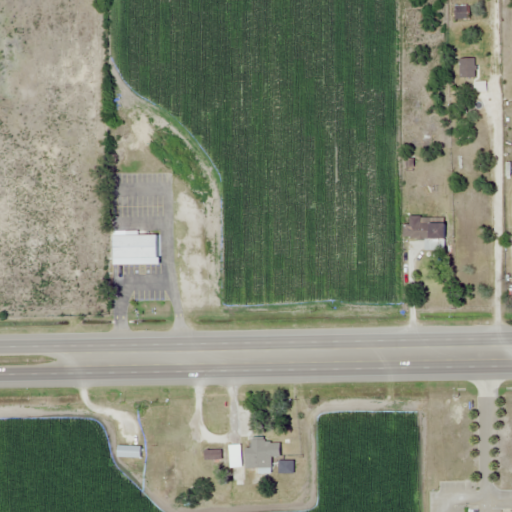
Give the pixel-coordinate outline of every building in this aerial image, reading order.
[(466,18),(466,4),(455,4),(455,18),(466,18)] [(459,57),(459,77),(474,77),(474,57),(459,57)] [(420,223),(420,215),(409,215),(409,223),(402,223),(402,238),(444,238),(444,223),(420,223)] [(157,234),(113,234),(113,262),(157,262),(157,234)] [(279,443),(264,443),(264,438),(250,438),(250,445),(228,445),(228,465),(271,465),(270,457),(279,457),(279,443)] [(164,498),(173,498),(173,453),(164,453),(164,498)]
